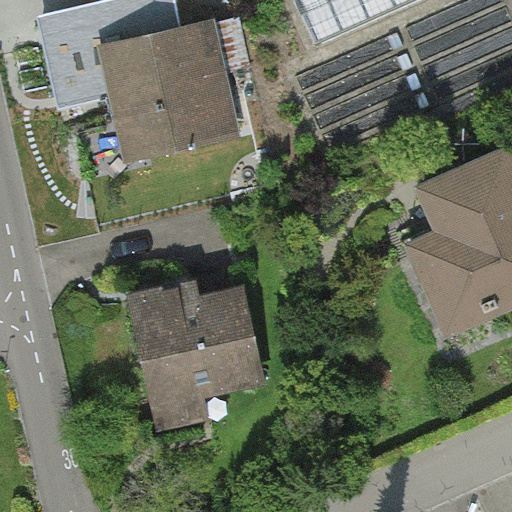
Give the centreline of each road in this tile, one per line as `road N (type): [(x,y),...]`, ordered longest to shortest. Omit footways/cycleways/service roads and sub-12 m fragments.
road 1 (residential): [(68,511),(21,322)]
road 2 (residential): [(358,511),(511,444)]
